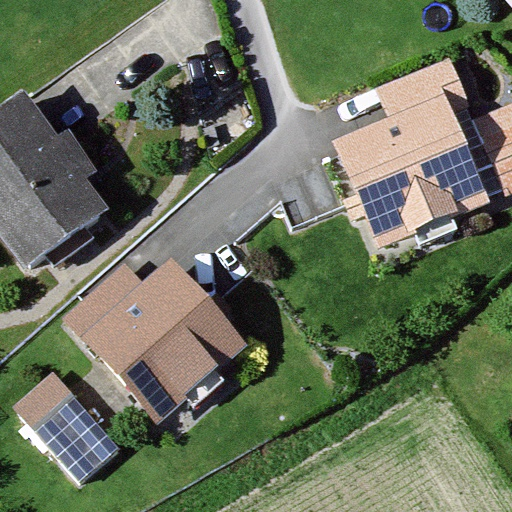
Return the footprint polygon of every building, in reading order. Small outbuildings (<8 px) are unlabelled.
[(384,125),(321,150),(364,257),(481,211),(445,121),(469,112),(450,63),(372,94),(384,125)] [(17,102),(0,113),(0,257),(11,273),(95,214),(17,102)] [(511,109),(472,123),(500,202),(511,198),(511,109)] [(161,266),(73,345),(149,429),(237,350),(161,266)] [(79,477),(122,444),(61,365),(18,398),(79,477)]
